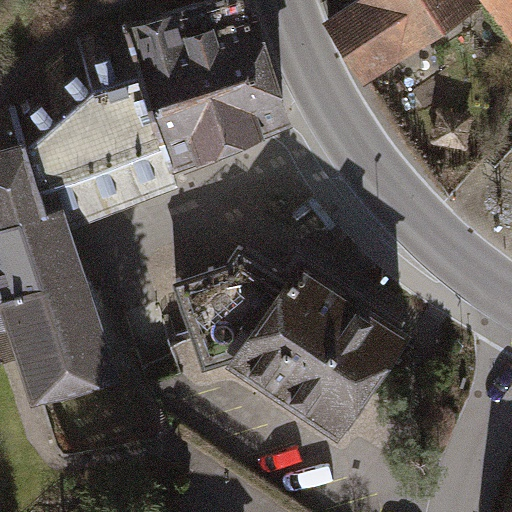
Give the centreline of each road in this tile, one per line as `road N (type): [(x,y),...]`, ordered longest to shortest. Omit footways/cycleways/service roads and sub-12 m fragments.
road 1 (secondary): [(511,297),(457,265),(384,200),(338,137),(290,0)]
road 2 (residential): [(455,511),(477,434),(511,365)]
